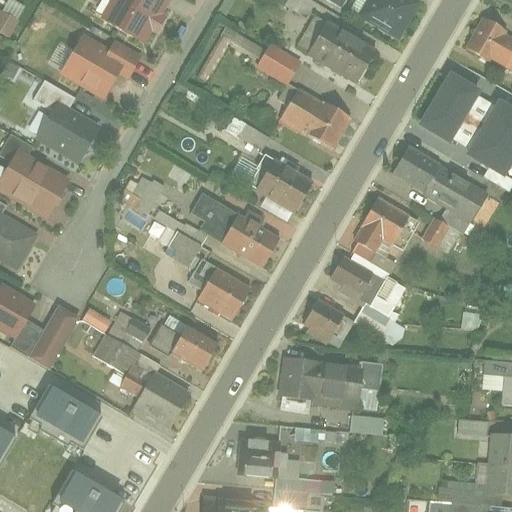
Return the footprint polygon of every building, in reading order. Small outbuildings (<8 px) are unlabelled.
[(0,36),(7,40),(23,9),(6,0),(3,0),(0,7),(0,36)] [(145,50),(170,5),(162,0),(114,0),(100,25),(145,50)] [(305,17),(312,2),(306,0),(284,0),(282,8),(305,17)] [(322,0),(341,11),(347,0),(322,0)] [(370,0),(359,19),(398,43),(419,8),(405,0),(370,0)] [(511,41),(482,25),(467,51),(511,75),(511,41)] [(308,59),(357,87),(376,56),(327,27),(308,59)] [(61,78),(105,103),(120,77),(130,83),(142,62),(115,47),(111,54),(84,38),(61,78)] [(257,72),(285,88),(298,65),(270,49),(257,72)] [(486,95),(449,75),(433,104),(470,124),(486,95)] [(281,124),(332,153),(349,123),(298,94),(281,124)] [(470,124),(433,104),(417,132),(455,153),(470,124)] [(79,168),(100,131),(58,107),(37,144),(79,168)] [(511,114),(498,107),(483,134),(511,149),(511,114)] [(232,119),(224,133),(258,153),(266,139),(232,119)] [(511,176),(511,149),(483,134),(468,161),(508,183),(511,176)] [(407,151),(394,178),(427,195),(424,203),(471,227),(486,199),(449,180),(452,174),(407,151)] [(0,187),(0,196),(49,223),(70,184),(18,155),(0,187)] [(254,191),(294,215),(311,187),(270,163),(254,191)] [(159,190),(130,176),(117,202),(146,217),(159,190)] [(378,204),(353,249),(376,262),(385,246),(402,256),(419,227),(378,204)] [(0,265),(16,275),(37,240),(0,217),(0,265)] [(222,247),(264,271),(280,243),(239,219),(222,247)] [(343,261),(332,281),(364,299),(375,279),(343,261)] [(215,274),(198,304),(231,324),(249,293),(215,274)] [(0,290),(0,334),(14,343),(35,307),(2,288),(0,290)] [(316,305),(303,330),(331,344),(344,319),(316,305)] [(58,312),(30,361),(51,372),(78,323),(58,312)] [(111,325),(89,313),(83,324),(105,336),(111,325)] [(173,359),(206,377),(220,351),(187,333),(173,359)] [(363,374),(284,363),(278,402),(358,413),(363,374)] [(135,413),(171,434),(192,400),(155,378),(135,413)] [(83,452),(102,420),(48,388),(29,421),(83,452)] [(348,418),(347,434),(378,436),(379,419),(348,418)] [(456,421),(454,436),(477,438),(479,423),(456,421)] [(304,445),(334,446),(334,432),(289,431),(288,461),(304,461),(304,445)] [(0,469),(16,442),(0,432),(0,469)] [(511,439),(489,439),(487,469),(511,470),(511,439)] [(240,444),(238,479),(281,482),(283,447),(240,444)] [(511,470),(487,469),(486,499),(511,501),(511,470)] [(121,511),(126,505),(72,474),(52,507),(56,509),(53,511),(121,511)] [(203,502),(202,511),(268,511),(269,507),(203,502)]
